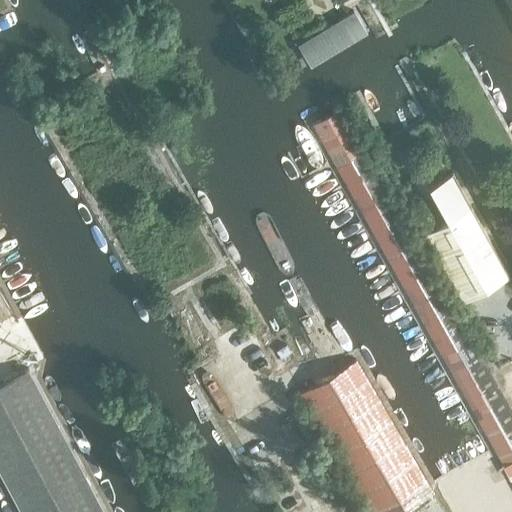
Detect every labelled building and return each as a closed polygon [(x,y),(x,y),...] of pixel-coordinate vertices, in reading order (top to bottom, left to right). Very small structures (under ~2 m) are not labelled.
[(355,11),(299,44),(312,65),(368,32),(355,11)] [(187,53),(213,100),(227,92),(201,46),(187,53)] [(311,123),(511,481),(511,414),(340,108),(311,123)] [(508,274),(452,172),(428,185),(446,219),(424,231),(462,300),(508,274)] [(368,511),(445,511),(355,359),(298,391),(368,511)] [(0,382),(0,474),(20,511),(104,511),(28,367),(0,382)]
